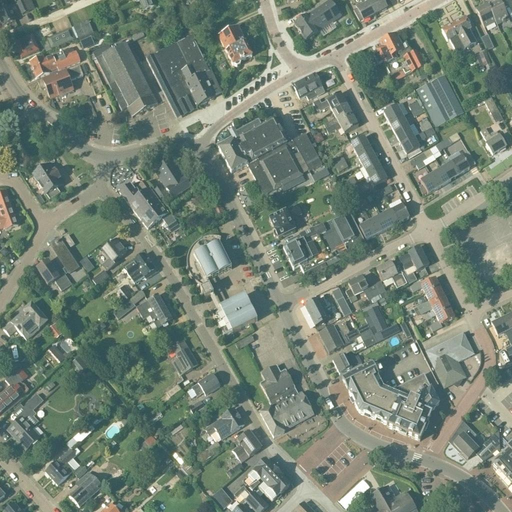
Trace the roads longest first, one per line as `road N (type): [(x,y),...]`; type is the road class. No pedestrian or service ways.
road 1 (residential): [(295,474),(267,444),(157,255),(100,192)]
road 2 (residential): [(333,56),(428,230)]
road 3 (secondary): [(283,307),(197,149)]
road 4 (residential): [(428,462),(489,360),(468,311)]
road 5 (residential): [(283,307),(428,230)]
road 6 (secondary): [(0,61),(41,116),(104,156)]
road 7 (secondary): [(344,426),(283,307)]
road 8 (residential): [(197,149),(227,117),(302,70)]
